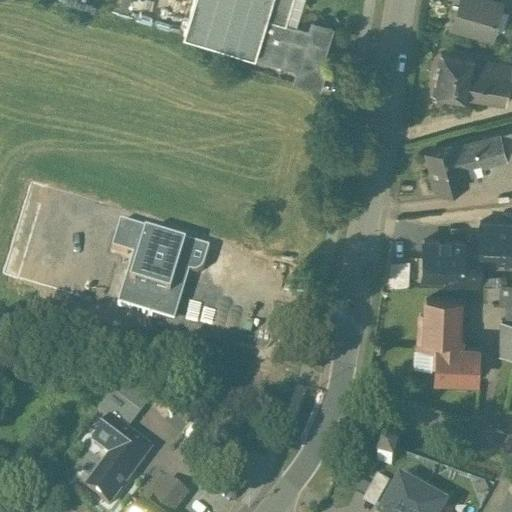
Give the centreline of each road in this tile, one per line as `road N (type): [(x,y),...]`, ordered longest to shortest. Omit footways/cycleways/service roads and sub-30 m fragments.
road 1 (tertiary): [(341,391),(404,0)]
road 2 (residential): [(341,391),(511,446)]
road 3 (tertiary): [(272,511),(311,459),(341,391)]
